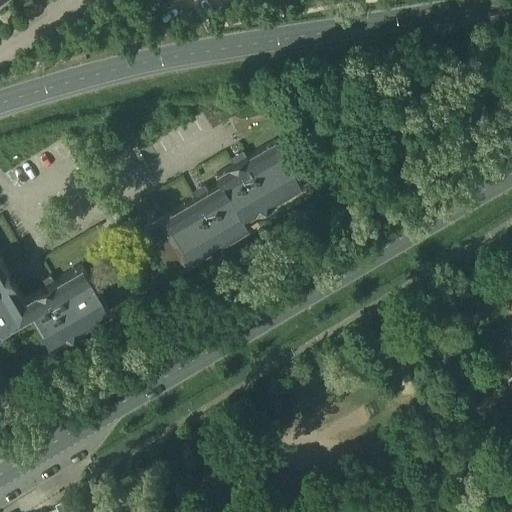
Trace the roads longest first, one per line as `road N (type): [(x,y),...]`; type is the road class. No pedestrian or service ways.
road 1 (primary): [(0,475),(511,174)]
road 2 (primary): [(511,3),(159,60),(0,104)]
road 3 (residential): [(0,190),(25,214),(60,228),(226,133)]
